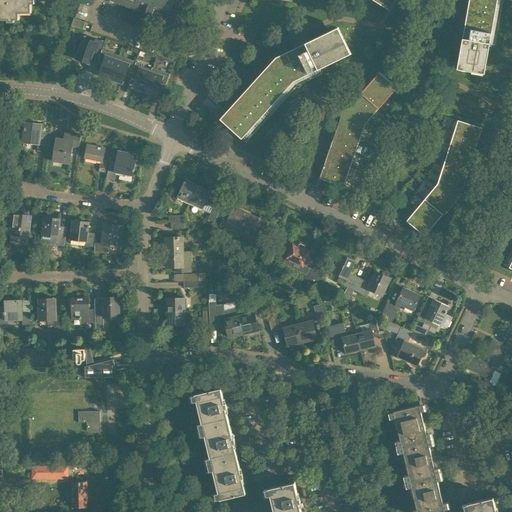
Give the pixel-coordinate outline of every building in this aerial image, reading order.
[(0,0),(0,18),(19,18),(19,13),(32,13),(31,0),(0,0)] [(110,0),(110,1),(174,24),(180,9),(177,8),(179,2),(182,3),(182,0),(110,0)] [(394,0),(372,0),(388,10),(394,0)] [(484,74),(497,0),(469,0),(464,28),(460,27),(459,35),(463,36),(457,69),(484,74)] [(242,139),(293,81),(351,54),(338,27),(303,44),(301,41),(294,44),(296,48),(276,57),(223,116),(220,119),(242,139)] [(85,36),(77,59),(88,63),(93,51),(98,53),(102,42),(85,36)] [(102,50),(98,61),(104,63),(102,67),(99,75),(110,79),(119,56),(102,50)] [(119,56),(110,79),(122,83),(125,75),(126,71),(132,73),(136,61),(119,56)] [(136,62),(132,73),(137,75),(136,79),(133,87),(144,91),(153,68),(152,67),(151,70),(141,66),(142,64),(136,62)] [(153,68),(144,91),(156,95),(158,87),(160,83),(165,85),(169,74),(153,68)] [(370,101),(385,83),(376,76),(361,93),(370,101)] [(379,108),(394,91),(385,83),(370,101),(379,108)] [(379,108),(370,101),(361,93),(354,102),(371,117),(379,108)] [(371,117),(354,102),(345,112),(365,124),(371,117)] [(365,124),(345,112),(340,125),(362,133),(365,124)] [(458,120),(454,131),(476,139),(480,127),(459,121),(458,120)] [(37,151),(45,152),(47,135),(40,134),(41,124),(26,122),(23,143),(38,145),(37,151)] [(359,143),(362,133),(340,125),(336,136),(359,143)] [(454,131),(451,142),(473,150),(476,139),(454,131)] [(53,161),(69,164),(72,145),(79,146),(81,135),(65,132),(64,139),(57,138),(53,161)] [(355,154),(359,143),(336,136),(333,146),(355,154)] [(451,142),(447,153),(470,160),(473,150),(451,142)] [(98,171),(105,173),(109,156),(104,155),(105,148),(87,145),(85,158),(101,161),(98,171)] [(351,165),(355,154),(333,146),(329,157),(351,165)] [(106,179),(114,181),(116,172),(133,176),(137,154),(118,151),(116,162),(110,161),(106,179)] [(447,153),(444,164),(466,171),(470,160),(447,153)] [(348,176),(351,165),(329,157),(325,168),(348,176)] [(444,164),(440,175),(463,182),(466,171),(444,164)] [(344,187),(348,176),(325,168),(321,179),(344,187)] [(440,175),(437,184),(458,195),(463,182),(440,175)] [(177,197),(190,203),(198,186),(185,180),(177,197)] [(437,184),(431,191),(450,206),(458,195),(437,184)] [(198,186),(190,203),(202,209),(210,192),(198,186)] [(431,191),(424,199),(433,207),(442,214),(450,206),(431,191)] [(416,210),(409,217),(414,221),(418,225),(433,207),(424,199),(416,210)] [(252,233),(260,237),(268,220),(268,219),(261,216),(259,218),(238,208),(239,206),(231,202),(220,225),(228,229),(231,223),(242,229),(244,225),(254,230),(252,233)] [(208,219),(214,222),(220,207),(215,205),(208,219)] [(433,207),(418,225),(427,232),(442,214),(433,207)] [(10,235),(28,237),(31,216),(13,213),(10,235)] [(55,236),(54,245),(64,246),(66,231),(59,230),(60,219),(44,217),(42,235),(55,236)] [(85,246),(94,247),(95,238),(96,233),(87,232),(89,222),(73,220),(71,239),(86,241),(85,246)] [(95,238),(94,247),(94,252),(109,253),(110,245),(119,246),(121,226),(105,224),(103,239),(95,238)] [(165,238),(166,253),(183,251),(183,237),(165,238)] [(286,258),(284,264),(301,272),(297,282),(315,285),(321,273),(310,268),(309,268),(303,265),(309,251),(304,249),(305,245),(300,243),(297,246),(291,243),(288,248),(290,249),(286,258)] [(183,251),(166,253),(166,267),(177,267),(177,272),(191,272),(191,251),(183,251)] [(349,272),(354,261),(340,254),(332,271),(338,274),(335,280),(342,284),(354,290),(360,277),(349,272)] [(251,259),(246,271),(252,274),(257,262),(251,259)] [(360,277),(354,290),(366,295),(369,289),(382,295),(390,278),(376,271),(371,283),(360,277)] [(381,316),(392,321),(398,308),(400,308),(402,304),(413,309),(420,295),(404,287),(397,301),(395,305),(388,302),(381,316)] [(210,325),(217,325),(217,322),(225,322),(229,337),(244,334),(237,308),(237,307),(224,310),(224,304),(216,305),(216,294),(209,294),(210,311),(210,325)] [(251,305),(237,308),(244,334),(258,330),(254,313),(266,310),(262,295),(249,298),(251,305)] [(417,319),(424,323),(426,319),(439,325),(444,313),(445,314),(447,311),(446,311),(448,305),(435,299),(428,296),(424,305),(417,319)] [(103,312),(95,312),(95,330),(104,329),(103,317),(119,317),(119,297),(102,298),(103,312)] [(72,299),(72,318),(80,317),(80,323),(89,323),(95,322),(94,309),(89,309),(88,298),(72,299)] [(166,298),(166,312),(185,311),(185,298),(166,298)] [(54,325),(54,331),(63,331),(62,316),(56,316),(56,299),(39,299),(39,320),(47,320),(48,326),(54,325)] [(5,300),(5,307),(0,306),(0,323),(8,323),(8,321),(23,320),(23,322),(29,322),(29,312),(23,312),(23,309),(28,309),(28,300),(22,300),(5,300)] [(314,306),(317,320),(325,318),(321,304),(314,306)] [(185,311),(166,312),(166,325),(185,325),(185,311)] [(268,317),(272,331),(279,329),(276,316),(268,317)] [(393,323),(389,320),(385,328),(390,330),(393,323)] [(312,321),(298,325),(302,342),(316,338),(312,321)] [(355,326),(356,333),(361,351),(376,347),(373,337),(379,336),(379,334),(376,321),(369,323),(371,330),(361,332),(359,325),(355,326)] [(361,351),(356,333),(347,336),(344,324),(327,327),(329,333),(332,347),(344,344),(347,354),(361,351)] [(302,342),(298,325),(284,328),(288,345),(302,342)] [(413,331),(419,334),(421,328),(415,325),(413,331)] [(388,344),(392,346),(393,344),(402,348),(398,356),(417,365),(424,350),(408,342),(413,332),(401,326),(397,335),(393,333),(388,344)] [(511,328),(509,327),(501,342),(493,338),(485,355),(489,357),(498,362),(506,345),(511,347),(511,328)] [(85,348),(74,349),(74,360),(77,360),(78,361),(78,362),(79,363),(80,363),(81,363),(82,362),(82,361),(82,359),(85,359),(86,359),(87,366),(85,366),(85,377),(115,377),(114,359),(94,364),(90,349),(85,349),(85,348)] [(494,371),(498,362),(489,357),(486,363),(472,356),(466,368),(485,377),(483,381),(488,383),(494,371)] [(484,391),(497,398),(500,392),(487,386),(484,391)] [(221,388),(196,394),(204,429),(229,423),(221,388)] [(419,404),(394,410),(403,445),(428,439),(419,404)] [(78,411),(79,423),(87,422),(87,431),(101,431),(100,411),(78,411)] [(229,423),(204,429),(212,464),(238,458),(229,423)] [(428,439),(403,445),(411,480),(436,474),(428,439)] [(238,458),(212,464),(220,499),(225,498),(231,496),(236,495),(241,494),(246,493),(238,458)] [(53,478),(57,478),(57,467),(41,467),(41,478),(45,478),(45,475),(53,475),(53,478)] [(436,474),(411,480),(418,511),(433,511),(434,511),(439,511),(444,509),(436,474)] [(269,487),(275,511),(301,511),(295,481),(269,487)] [(72,482),(72,490),(75,490),(75,498),(72,498),(73,507),(87,507),(87,498),(86,498),(85,490),(87,490),(86,482),(72,482)] [(261,489),(255,491),(258,502),(264,501),(261,489)] [(255,491),(250,492),(252,503),(258,502),(255,491)] [(246,493),(244,493),(247,505),(252,503),(250,492),(246,493)] [(244,493),(238,495),(241,506),(247,505),(244,493)] [(238,495),(233,496),(235,507),(241,506),(238,495)] [(233,496),(227,497),(230,509),(235,507),(233,496)] [(227,497),(220,499),(223,510),(230,509),(227,497)] [(467,503),(469,511),(496,511),(493,497),(467,503)]
